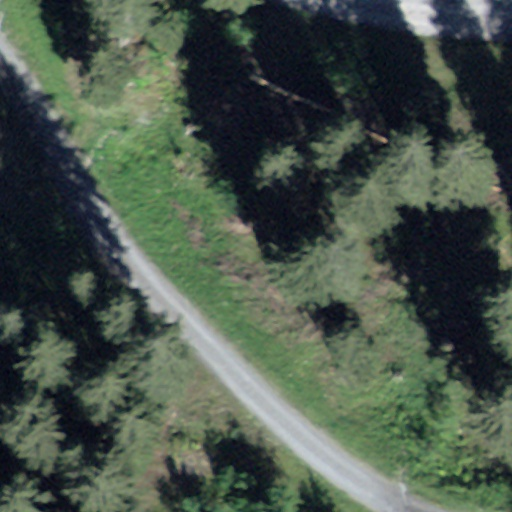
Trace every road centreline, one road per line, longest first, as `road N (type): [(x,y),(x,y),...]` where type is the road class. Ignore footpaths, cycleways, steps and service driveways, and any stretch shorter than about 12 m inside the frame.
road 1 (track): [(0,56),(106,236),(203,344),(345,472),(420,511)]
road 2 (track): [(511,22),(348,0)]
